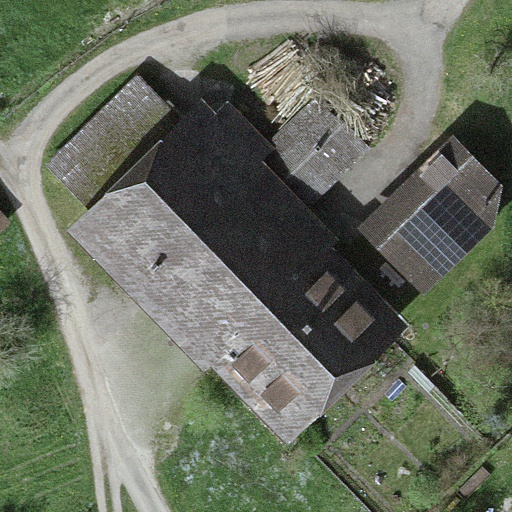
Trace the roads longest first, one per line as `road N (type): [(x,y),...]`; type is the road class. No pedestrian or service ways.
road 1 (track): [(73,301),(16,168),(50,108),(115,61),(216,21),(326,12),(416,23)]
road 2 (track): [(416,23),(426,66),(410,118),(377,173)]
